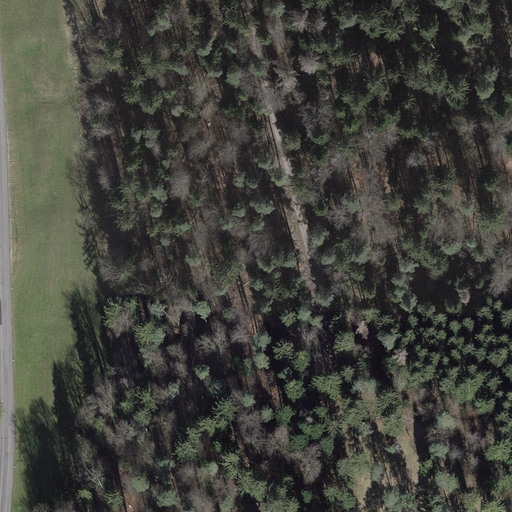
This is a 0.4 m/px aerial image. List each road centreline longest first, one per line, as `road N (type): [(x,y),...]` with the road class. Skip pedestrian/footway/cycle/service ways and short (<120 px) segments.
road 1 (track): [(268,511),(327,346),(324,308),(262,77),(252,0)]
road 2 (tertiary): [(2,511),(0,184)]
